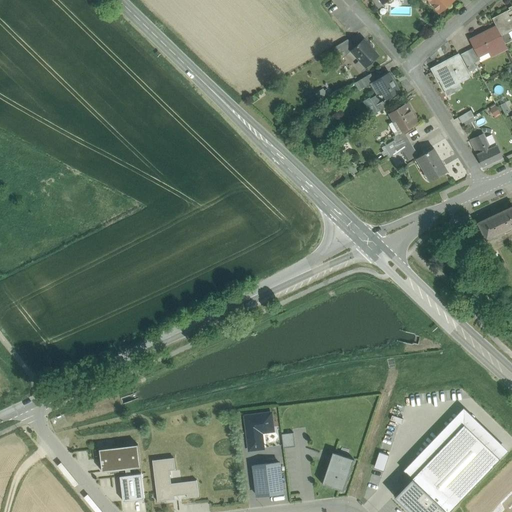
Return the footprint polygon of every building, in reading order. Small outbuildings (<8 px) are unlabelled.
[(429,0),(439,11),(452,0),(429,0)] [(511,9),(493,18),(497,26),(501,34),(511,28),(511,10),(511,11),(511,9)] [(497,26),(470,39),(474,47),(478,56),(479,56),(494,48),(497,54),(508,48),(501,34),(497,26)] [(347,41),(335,48),(342,60),(347,55),(352,51),(351,51),(355,47),(348,39),(347,41)] [(355,47),(351,51),(352,51),(347,55),(361,71),(366,67),(379,56),(364,40),(355,47)] [(474,47),(467,51),(474,64),(481,60),(479,56),(478,56),(474,47)] [(467,51),(461,54),(468,67),(474,64),(467,51)] [(458,55),(431,69),(438,81),(440,80),(444,89),(458,82),(456,80),(468,73),(458,55)] [(389,72),(373,82),(374,82),(380,93),(381,94),(383,93),(387,99),(388,98),(400,91),(389,72)] [(369,75),(360,80),(363,86),(373,81),(369,75)] [(360,80),(354,84),(358,89),(363,86),(360,80)] [(461,88),(458,82),(444,89),(448,95),(461,88)] [(380,93),(372,98),(376,105),(375,105),(376,106),(382,102),(387,99),(383,93),(381,94),(380,93)] [(387,99),(382,102),(376,106),(379,111),(391,103),(388,98),(387,99)] [(407,103),(389,114),(394,121),(396,120),(402,131),(418,122),(407,103)] [(495,103),(488,107),(494,116),(500,113),(495,103)] [(471,110),(458,117),(462,123),(474,116),(471,110)] [(469,124),(460,129),(462,134),(472,130),(469,124)] [(405,133),(395,139),(398,145),(408,139),(405,133)] [(484,134),(471,140),(475,150),(479,148),(481,153),(490,148),(484,134)] [(408,139),(398,145),(402,150),(412,144),(408,139)] [(412,144),(402,150),(404,155),(414,149),(412,144)] [(481,153),(477,154),(483,167),(503,158),(497,146),(481,153)] [(434,147),(419,156),(426,168),(423,169),(430,181),(447,171),(434,147)] [(414,149),(404,155),(407,160),(418,154),(414,149)] [(511,228),(511,208),(496,216),(503,232),(511,228)] [(503,232),(496,216),(478,223),(485,240),(503,232)] [(403,470),(412,478),(472,415),(463,407),(403,470)] [(271,413),(245,416),(248,437),(262,435),(261,432),(273,431),(271,413)] [(449,511),(509,450),(472,415),(412,478),(394,496),(410,511),(449,511)] [(283,448),(295,446),(294,432),(282,434),(283,448)] [(262,435),(248,437),(250,450),(263,448),(262,435)] [(138,444),(99,449),(102,471),(125,469),(126,475),(131,475),(130,468),(141,467),(138,444)] [(380,451),(376,464),(385,467),(389,455),(380,451)] [(329,463),(322,483),(343,491),(354,459),(333,452),(331,456),(329,463)] [(152,460),(158,501),(163,501),(163,497),(187,494),(187,498),(199,496),(197,480),(171,483),(170,470),(176,470),(174,458),(152,460)] [(253,465),(257,495),(283,492),(279,462),(253,465)] [(126,475),(120,476),(123,501),(144,498),(141,473),(131,475),(126,475)]
